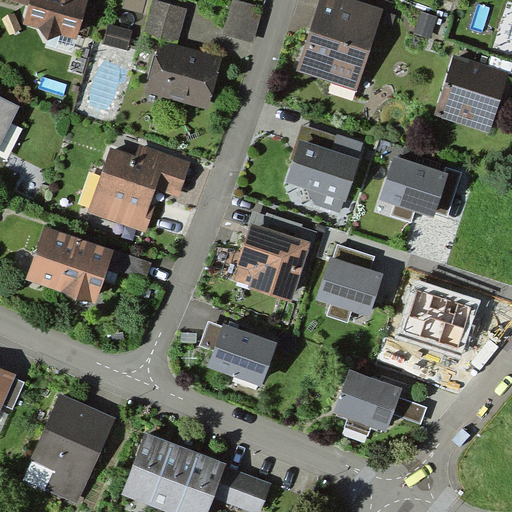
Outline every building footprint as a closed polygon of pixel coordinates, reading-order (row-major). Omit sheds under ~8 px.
[(87,1),(82,0),(10,0),(24,4),(17,27),(74,45),(87,1)] [(231,0),(223,35),(254,42),(263,8),(231,0)] [(383,6),(361,0),(316,0),(296,71),(359,89),(383,6)] [(511,0),(494,53),(511,58),(511,0)] [(179,44),(187,12),(152,3),(144,35),(179,44)] [(209,110),(223,62),(158,44),(144,92),(209,110)] [(435,122),(495,139),(511,79),(511,76),(453,60),(435,122)] [(0,147),(18,111),(0,101),(0,147)] [(340,217),(358,165),(298,144),(284,184),(302,190),(308,206),(340,217)] [(177,199),(189,164),(137,148),(134,159),(108,150),(87,215),(146,234),(159,193),(177,199)] [(448,173),(394,156),(380,202),(434,219),(448,173)] [(288,306),(308,247),(247,228),(234,270),(244,273),(248,293),(288,306)] [(111,255),(42,232),(24,285),(92,309),(111,255)] [(384,273),(330,257),(317,300),(371,316),(384,273)] [(473,307),(417,290),(404,332),(460,349),(473,307)] [(278,342),(223,323),(207,367),(262,386),(278,342)] [(403,388),(349,369),(333,414),(386,433),(403,388)] [(0,410),(13,378),(0,372),(0,410)] [(78,511),(114,423),(59,401),(32,466),(53,474),(44,497),(78,511)] [(155,445),(141,440),(121,494),(149,504),(169,451),(155,445)] [(182,456),(169,451),(149,504),(170,511),(176,511),(196,461),(182,456)] [(209,466),(196,461),(176,511),(208,511),(213,499),(224,471),(209,466)] [(238,476),(224,471),(213,499),(245,511),(263,511),(272,489),(259,484),(238,476)]
